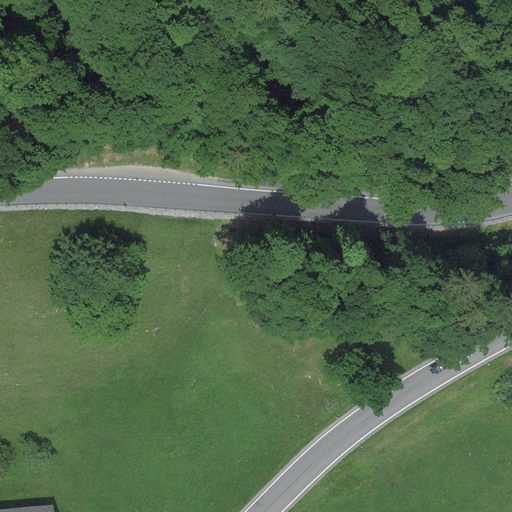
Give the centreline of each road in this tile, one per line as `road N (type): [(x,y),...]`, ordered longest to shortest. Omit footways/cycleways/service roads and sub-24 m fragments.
road 1 (tertiary): [(511,198),(457,210),(126,190),(0,192)]
road 2 (tertiary): [(260,511),(362,422),(511,331)]
